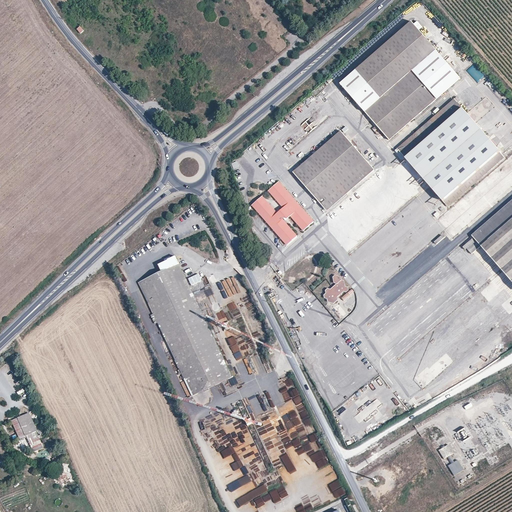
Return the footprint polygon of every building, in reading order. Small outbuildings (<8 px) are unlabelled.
[(460,78),(412,22),(341,84),(366,113),(390,140),(460,78)] [(423,143),(462,109),(454,100),(415,135),(423,143)] [(485,135),(462,109),(423,143),(415,135),(398,149),(406,159),(427,183),(443,201),(482,167),(487,173),(505,157),(485,135)] [(334,189),(342,198),(375,170),(341,131),(294,173),(306,186),(323,207),(328,202),(324,197),(334,189)] [(233,169),(240,166),(237,161),(231,163),(233,169)] [(448,207),(487,173),(482,167),(443,201),(448,207)] [(289,214),(291,216),(304,231),(314,222),(279,182),(269,191),(284,207),(277,213),(263,197),(252,205),(264,219),(287,245),(297,236),(283,220),(286,217),(289,214)] [(327,211),(342,198),(334,189),(324,197),(328,202),(323,207),(327,211)] [(511,202),(491,220),(473,236),(509,276),(511,279),(511,202)] [(437,243),(444,237),(442,235),(435,241),(437,243)] [(463,246),(471,254),(480,246),(472,238),(463,246)] [(129,280),(121,264),(115,267),(116,268),(123,284),(129,280)] [(179,264),(139,283),(159,325),(176,361),(192,396),(232,377),(179,264)] [(188,278),(192,286),(198,283),(198,285),(203,283),(198,273),(188,278)] [(342,275),(336,274),(334,277),(335,282),(338,283),(338,286),(336,288),(333,287),(331,289),(328,288),(326,290),(327,293),(324,296),(325,299),(328,299),(329,302),(335,304),(339,300),(338,297),(344,291),(347,292),(349,290),(348,287),(346,286),(346,279),(342,278),(342,275)] [(285,284),(281,286),(286,294),(290,292),(285,284)] [(343,300),(355,293),(353,290),(341,296),(343,300)] [(226,311),(217,315),(221,323),(224,321),(225,323),(236,319),(238,322),(243,320),(238,308),(227,313),(226,311)] [(208,320),(210,327),(217,324),(215,317),(208,320)] [(237,360),(244,357),(230,329),(223,332),(237,360)] [(256,370),(263,367),(259,356),(252,359),(256,370)] [(292,377),(284,378),(286,386),(293,385),(292,377)] [(286,403),(293,400),(289,394),(283,398),(286,403)] [(293,397),(296,404),(303,401),(299,394),(293,397)] [(257,398),(249,401),(255,415),(263,411),(257,398)] [(353,415),(357,422),(383,406),(378,399),(353,415)] [(185,400),(179,403),(190,424),(196,422),(185,400)] [(293,403),(278,409),(287,430),(302,424),(293,403)] [(28,414),(13,421),(21,440),(27,437),(30,443),(30,442),(32,447),(41,443),(28,414)] [(280,443),(271,422),(261,426),(257,428),(264,445),(265,445),(268,451),(274,449),(275,453),(281,451),(280,450),(283,449),(280,443)] [(465,429),(459,431),(462,440),(468,438),(465,429)] [(244,454),(249,465),(262,460),(260,455),(259,456),(255,445),(249,447),(251,451),(244,454)] [(448,445),(439,450),(445,459),(453,454),(448,445)] [(316,510),(346,495),(324,449),(303,459),(307,455),(303,447),(302,446),(291,452),(288,454),(281,457),(286,467),(279,473),(283,481),(288,476),(290,476),(293,479),(299,476),(293,463),(305,476),(328,465),(322,470),(328,477),(303,489),(306,497),(309,496),(316,510)] [(236,469),(240,477),(249,473),(241,458),(233,462),(230,456),(226,459),(227,461),(222,464),(223,466),(228,464),(232,471),(236,469)] [(458,460),(449,466),(455,476),(464,470),(458,460)] [(254,497),(268,491),(265,484),(251,491),(254,497)] [(282,487),(275,490),(276,493),(270,495),(271,498),(284,493),(282,487)] [(259,511),(256,500),(237,506),(238,511),(259,511)]
